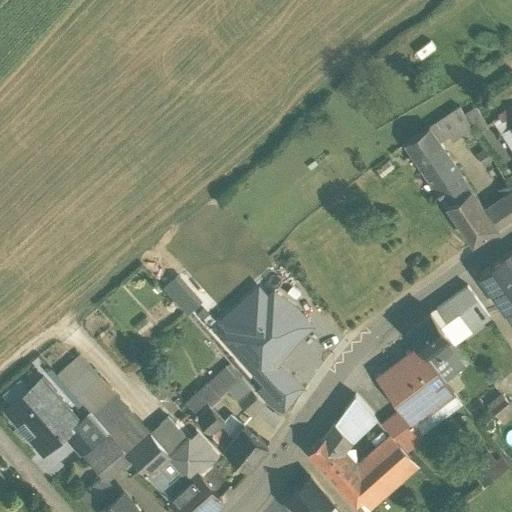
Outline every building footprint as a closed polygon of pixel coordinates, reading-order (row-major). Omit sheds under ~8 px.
[(511,70),(511,69),(496,80),(502,89),(511,81),(511,70)] [(460,105),(429,126),(438,140),(469,119),(460,105)] [(511,105),(502,112),(506,118),(511,127),(511,105)] [(429,126),(405,142),(425,171),(448,155),(438,140),(429,126)] [(494,158),(486,146),(476,153),(484,165),(494,158)] [(448,155),(425,171),(447,204),(471,188),(461,173),(458,169),(448,155)] [(471,188),(447,204),(473,242),(497,226),(484,207),(471,188)] [(511,188),(484,207),(497,226),(511,215),(511,188)] [(511,250),(479,273),(506,310),(511,305),(511,250)] [(224,328),(265,375),(281,360),(277,356),(312,325),(274,283),(271,285),(262,275),(224,309),(234,319),(224,328)] [(467,285),(431,311),(441,324),(477,298),(467,285)] [(431,311),(430,310),(408,327),(421,345),(427,353),(443,341),(449,336),(431,311)] [(443,341),(427,353),(446,379),(462,367),(443,341)] [(421,345),(379,376),(403,408),(412,421),(413,420),(454,389),(446,379),(427,353),(421,345)] [(92,404),(114,428),(135,409),(78,346),(57,365),(92,404)] [(231,354),(186,395),(197,407),(210,395),(211,395),(242,367),(231,354)] [(305,387),(281,360),(265,375),(256,383),(266,393),(284,406),(305,387)] [(66,427),(82,413),(42,368),(5,401),(18,416),(25,411),(36,424),(29,430),(44,446),(66,427)] [(250,376),(236,389),(252,406),(266,393),(256,383),(250,376)] [(511,404),(496,385),(473,405),(479,412),(491,405),(500,415),(511,404)] [(355,394),(337,420),(352,438),(375,417),(355,394)] [(210,395),(197,407),(212,424),(221,415),(225,412),(211,395),(210,395)] [(82,413),(66,427),(104,469),(106,472),(132,449),(129,445),(114,428),(92,404),(82,413)] [(403,408),(382,424),(399,441),(403,445),(421,431),(413,420),(412,421),(403,408)] [(135,409),(114,428),(129,445),(150,425),(135,409)] [(150,425),(129,445),(132,449),(149,468),(160,459),(158,458),(188,431),(168,409),(150,425)] [(245,415),(233,428),(221,415),(212,424),(225,438),(249,459),(269,436),(245,415)] [(337,420),(324,437),(309,450),(337,482),(356,466),(353,463),(340,448),(352,438),(337,420)] [(356,466),(337,482),(356,502),(411,454),(403,445),(399,441),(373,463),(359,458),(353,463),(356,466)] [(486,451),(471,462),(487,483),(501,472),(486,451)] [(198,465),(176,485),(171,479),(175,476),(160,459),(149,468),(188,511),(199,511),(222,492),(198,465)] [(104,469),(81,484),(94,503),(100,499),(115,488),(113,486),(116,484),(106,472),(104,469)] [(309,475),(287,493),(300,509),(301,508),(304,511),(322,511),(332,502),(309,475)] [(125,502),(115,488),(100,499),(109,511),(128,511),(124,506),(126,505),(125,502)] [(135,495),(125,502),(126,505),(124,506),(128,511),(136,511),(143,507),(135,495)]
